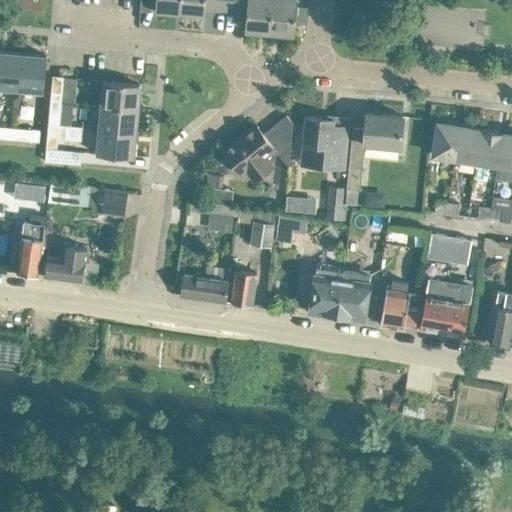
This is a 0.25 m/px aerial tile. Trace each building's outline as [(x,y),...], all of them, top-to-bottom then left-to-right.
[(181,11),(181,0),(156,0),(155,9),(181,11)] [(221,9),(221,0),(181,0),(181,11),(205,14),(206,7),(221,9)] [(271,32),(273,0),(232,0),(232,10),(247,11),(245,30),(271,32)] [(273,0),(271,32),(294,35),(297,0),(273,0)] [(0,87),(19,89),(22,54),(0,51),(0,87)] [(22,54),(19,89),(43,91),(47,56),(22,54)] [(53,76),(50,100),(61,101),(63,76),(54,76),(53,76)] [(102,105),(136,108),(138,84),(104,81),(102,105)] [(50,100),(48,122),(59,124),(61,101),(50,100)] [(134,132),(136,108),(102,105),(100,128),(134,132)] [(400,147),(401,137),(403,117),(367,113),(365,129),(352,128),(345,189),(361,191),(366,144),(400,147)] [(256,125),(223,151),(236,167),(241,173),(244,171),(253,182),(274,165),(266,154),(274,147),(288,166),(290,145),(292,122),(287,115),(274,124),(263,133),(256,125)] [(306,117),(303,145),(318,147),(316,166),(345,169),(348,141),(332,139),(334,120),(306,117)] [(48,122),(46,148),(57,149),(59,124),(48,122)] [(454,157),(459,126),(438,122),(434,142),(432,154),(454,157)] [(475,161),(480,129),(459,126),(454,157),(475,161)] [(16,128),(14,139),(31,141),(32,129),(16,128)] [(132,157),(134,132),(100,128),(97,154),(132,157)] [(497,132),(497,131),(480,128),(480,129),(475,161),(497,164),(502,133),(497,132)] [(497,164),(495,178),(511,180),(511,134),(502,133),(497,164)] [(46,148),(45,161),(81,164),(81,163),(78,163),(79,153),(82,153),(82,152),(58,149),(57,149),(47,148),(46,148)] [(208,175),(207,186),(218,187),(219,176),(208,175)] [(50,181),(47,201),(90,206),(92,186),(50,181)] [(14,183),(12,198),(41,201),(43,186),(14,183)] [(341,203),(342,187),(329,186),(326,217),(345,219),(346,204),(341,203)] [(126,192),(106,189),(102,188),(99,213),(123,217),(126,192)] [(446,213),(448,202),(436,200),(434,212),(446,213)] [(238,216),(240,208),(190,201),(189,209),(238,216)] [(458,215),(459,203),(448,202),(446,213),(458,215)] [(489,218),(491,207),(479,206),(477,217),(489,218)] [(491,207),(489,218),(501,220),(502,209),(491,207)] [(44,224),(23,221),(16,272),(38,275),(44,224)] [(291,240),(305,240),(305,221),(291,221),(291,240)] [(249,244),(271,247),(274,226),(251,223),(249,244)] [(454,261),(459,234),(457,234),(456,243),(429,239),(426,257),(454,261)] [(459,234),(454,261),(466,263),(467,256),(479,258),(482,238),(459,234)] [(69,244),(67,243),(63,243),(61,258),(47,256),(45,276),(82,281),(87,249),(68,246),(69,244)] [(225,301),(230,268),(206,265),(204,278),(184,275),(181,294),(225,301)] [(337,317),(343,271),(316,267),(309,313),(337,317)] [(235,269),(234,282),(231,302),(252,305),(256,272),(235,269)] [(343,271),(337,317),(363,321),(370,275),(343,271)] [(442,330),(450,281),(428,277),(420,326),(442,330)] [(393,279),(392,285),(386,284),(380,324),(403,328),(404,324),(415,326),(420,294),(406,292),(408,281),(393,279)] [(450,281),(442,330),(463,334),(471,285),(450,281)] [(511,292),(497,290),(492,323),(488,343),(510,346),(511,334),(511,292)] [(5,342),(3,358),(18,360),(20,344),(5,342)]
